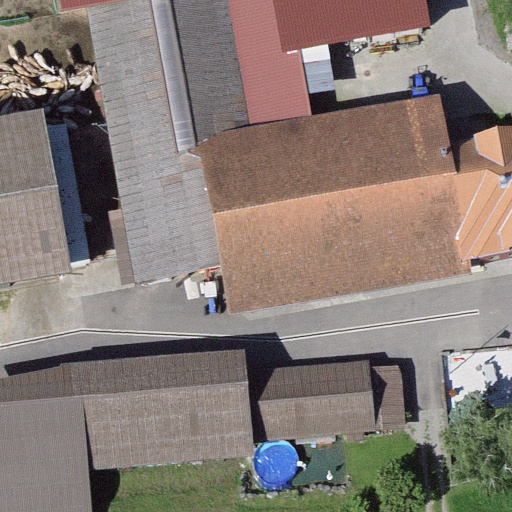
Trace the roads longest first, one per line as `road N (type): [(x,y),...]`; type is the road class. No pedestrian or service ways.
road 1 (unclassified): [(0,365),(152,335),(222,341),(511,320)]
road 2 (track): [(436,511),(424,324)]
road 3 (track): [(452,0),(470,99),(511,100)]
